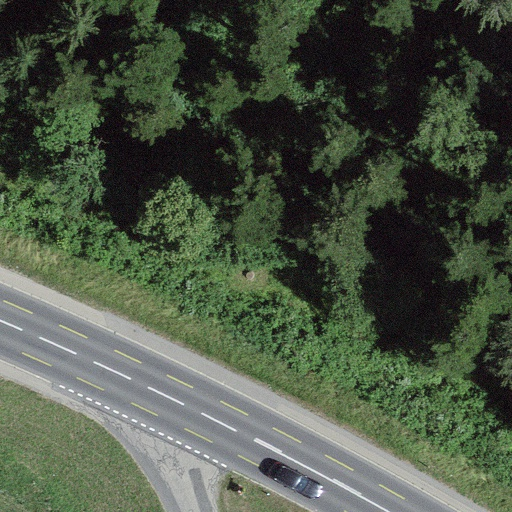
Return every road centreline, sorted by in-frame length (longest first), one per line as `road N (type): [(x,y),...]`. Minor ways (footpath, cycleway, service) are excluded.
road 1 (secondary): [(194,409),(387,511)]
road 2 (secondary): [(0,321),(194,409)]
